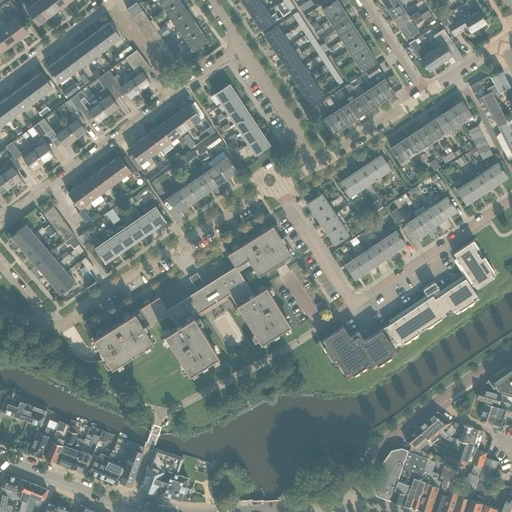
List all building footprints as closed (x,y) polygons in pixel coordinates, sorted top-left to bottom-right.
[(48,18),(58,10),(50,0),(39,0),(37,2),(48,18)] [(50,0),(58,10),(68,3),(66,0),(50,0)] [(179,1),(178,0),(159,0),(158,1),(165,11),(179,1)] [(241,0),(247,10),(260,1),(262,0),(241,0)] [(284,0),(283,1),(276,6),(283,16),(290,11),(295,8),(289,0),(284,0)] [(304,11),(314,5),(311,0),(309,0),(301,6),(304,11)] [(336,0),(322,9),(329,20),(343,10),(336,0)] [(380,0),(386,8),(399,0),(380,0)] [(399,0),(386,8),(393,19),(405,11),(401,5),(408,0),(399,0)] [(186,11),(179,1),(165,11),(172,21),(186,11)] [(254,20),(267,11),(260,1),(247,10),(254,20)] [(38,25),(48,18),(37,2),(26,10),(38,25)] [(143,12),(136,2),(126,9),(133,17),(141,10),(143,12)] [(145,15),(143,12),(141,10),(133,17),(131,18),(135,22),(145,15)] [(329,20),(335,30),(350,21),(343,10),(329,20)] [(421,15),(399,29),(406,39),(418,31),(414,25),(423,20),(431,15),(428,10),(420,15),(421,15)] [(193,21),(186,11),(172,21),(179,31),(193,21)] [(270,16),(267,11),(254,20),(260,30),(274,21),(278,18),(275,13),(270,16)] [(393,19),(399,29),(421,15),(420,15),(418,11),(409,17),(405,11),(393,19)] [(486,28),(487,27),(485,23),(486,23),(479,11),(464,20),(463,18),(455,23),(454,22),(447,26),(454,36),(460,32),(459,30),(466,26),(470,32),(471,32),(473,35),(476,35),(477,34),(479,34),(481,33),(483,31),(485,30),(486,28)] [(299,25),(304,22),(298,12),(292,15),(299,25)] [(445,27),(453,22),(448,14),(440,19),(445,27)] [(149,20),(145,15),(135,22),(138,27),(149,20)] [(6,25),(17,40),(28,33),(16,17),(6,25)] [(152,24),(149,20),(138,27),(142,32),(152,24)] [(200,30),(193,21),(179,31),(186,41),(200,30)] [(310,24),(313,30),(319,26),(316,21),(310,24)] [(335,30),(342,40),(356,31),(350,21),(335,30)] [(98,30),(110,45),(120,38),(109,22),(98,30)] [(306,35),(311,32),(304,22),(299,25),(306,35)] [(156,29),(152,24),(142,32),(145,37),(156,29)] [(0,37),(7,48),(17,40),(6,25),(0,29),(0,37)] [(270,44),(283,36),(277,25),(263,34),(270,44)] [(314,30),(317,35),(324,30),(321,25),(314,30)] [(160,29),(157,31),(159,34),(162,38),(170,32),(165,26),(160,29)] [(157,31),(156,29),(145,37),(149,41),(159,34),(157,31)] [(432,51),(440,63),(452,55),(444,44),(450,39),(443,29),(433,36),(437,42),(437,43),(439,46),(432,51)] [(88,37),(100,53),(110,45),(98,30),(88,37)] [(208,41),(200,30),(186,41),(193,51),(208,41)] [(342,40),(348,50),(363,41),(356,31),(342,40)] [(312,45),(317,42),(311,32),(306,35),(312,45)] [(287,33),(283,36),(270,44),(276,54),(290,45),(287,41),(291,38),(287,33)] [(162,38),(159,34),(149,41),(152,46),(162,39),(162,38)] [(414,40),(416,44),(424,39),(422,35),(414,40)] [(78,45),(90,60),(100,53),(88,37),(78,45)] [(155,50),(166,43),(162,39),(152,46),(155,50)] [(428,71),(440,63),(432,51),(425,55),(423,52),(422,53),(418,46),(414,40),(409,43),(413,49),(413,50),(419,59),(420,59),(428,71)] [(348,50),(355,60),(370,51),(363,41),(348,50)] [(324,52),(320,46),(317,42),(312,45),(318,55),(324,52)] [(155,50),(159,55),(169,48),(166,43),(155,50)] [(324,52),(328,49),(324,43),(320,46),(324,52)] [(68,52),(80,68),(90,60),(78,45),(68,52)] [(293,51),(290,45),(276,54),(283,64),(301,52),(298,48),(293,51)] [(169,48),(159,55),(162,60),(172,52),(169,48)] [(131,79),(140,91),(150,83),(144,75),(151,70),(136,50),(125,58),(135,71),(129,75),(131,79)] [(189,50),(184,53),(188,58),(193,55),(189,50)] [(370,51),(355,60),(362,71),(376,62),(370,51)] [(58,60),(70,75),(80,68),(68,52),(58,60)] [(175,57),(172,52),(162,60),(165,64),(175,57)] [(304,58),(301,52),(283,64),(290,74),(303,65),(300,61),(302,59),(304,58)] [(324,52),(318,55),(325,65),(330,62),(324,52)] [(175,57),(165,64),(169,69),(179,62),(175,57)] [(59,83),(70,75),(58,60),(48,67),(59,83)] [(331,75),(337,72),(330,62),(325,65),(331,75)] [(309,75),(303,65),(290,74),(296,84),(309,75)] [(376,66),(365,72),(366,74),(369,78),(373,76),(380,71),(376,66)] [(92,73),(95,79),(100,75),(96,70),(92,73)] [(140,91),(131,79),(125,83),(118,74),(114,77),(109,70),(103,75),(115,91),(120,87),(129,99),(140,91)] [(498,127),(507,122),(493,95),(498,92),(510,86),(501,71),(490,76),(494,85),(487,89),(489,93),(482,97),(477,100),(484,114),(490,111),(498,127)] [(343,82),(337,72),(331,75),(338,85),(343,82)] [(30,80),(42,96),(52,88),(41,73),(30,80)] [(89,81),(85,75),(80,79),(84,85),(89,81)] [(103,75),(97,79),(106,91),(109,95),(115,91),(103,75)] [(316,85),(309,75),(296,84),(303,94),(316,85)] [(364,86),(358,77),(355,79),(361,88),(364,86)] [(475,90),(483,85),(479,78),(471,83),(475,90)] [(374,86),(384,100),(394,93),(385,79),(378,83),(375,79),(372,81),(374,86)] [(32,103),(42,96),(30,80),(20,88),(32,103)] [(80,88),(76,82),(63,92),(67,98),(80,88)] [(374,107),(364,93),(358,97),(349,83),(345,86),(354,99),(364,114),(374,107)] [(221,104),(236,94),(229,84),(214,94),(221,104)] [(323,95),(316,85),(303,94),(309,104),(323,95)] [(384,100),(374,86),(364,93),(374,107),(384,100)] [(22,111),(32,103),(20,88),(10,95),(22,111)] [(105,98),(98,103),(107,115),(118,107),(109,95),(106,91),(104,88),(100,91),(105,98)] [(335,93),(344,106),(353,120),(364,114),(354,99),(349,103),(340,89),(335,93)] [(228,114),(243,104),(236,94),(221,104),(228,114)] [(12,118),(22,111),(10,95),(0,103),(12,118)] [(107,115),(98,103),(96,99),(89,104),(84,97),(80,100),(76,95),(71,99),(78,110),(84,106),(97,123),(107,115)] [(62,96),(57,100),(57,99),(49,105),(51,109),(64,100),(62,96)] [(344,106),(338,110),(329,96),(324,99),(334,113),(343,127),(353,120),(344,106)] [(73,114),(78,110),(71,99),(65,103),(73,114)] [(452,108),(461,122),(472,115),(462,101),(452,108)] [(0,123),(2,126),(12,118),(0,103),(0,102),(0,123)] [(190,103),(179,111),(190,127),(191,128),(202,119),(201,119),(205,116),(195,102),(191,105),(190,103)] [(234,124),(249,115),(243,104),(228,114),(234,124)] [(50,110),(47,107),(39,113),(41,117),(50,110)] [(451,129),(461,122),(452,108),(442,115),(451,129)] [(190,127),(179,111),(169,118),(180,134),(180,135),(181,135),(191,128),(190,127)] [(333,134),(343,127),(334,113),(323,120),(333,134)] [(66,127),(75,139),(86,131),(74,115),(70,118),(73,122),(66,127)] [(241,134),(256,125),(249,115),(234,124),(241,134)] [(441,136),(451,129),(442,115),(431,121),(441,136)] [(180,134),(169,118),(159,126),(170,142),(171,143),(176,139),(181,145),(185,142),(181,135),(180,135),(180,134)] [(64,147),(75,139),(66,127),(60,131),(57,128),(53,130),(44,119),(38,123),(46,134),(56,147),(61,143),(64,147)] [(431,142),(441,136),(431,121),(421,128),(431,142)] [(511,131),(507,122),(498,127),(500,132),(496,137),(508,160),(511,158),(511,131)] [(46,134),(38,123),(33,127),(41,138),(46,134)] [(248,145),(263,135),(256,125),(241,134),(248,145)] [(22,132),(18,126),(14,129),(18,135),(22,132)] [(170,142),(159,126),(149,133),(160,149),(161,150),(171,143),(170,142)] [(467,132),(470,137),(479,131),(477,127),(467,132)] [(421,149),(431,142),(421,128),(411,135),(421,149)] [(470,137),(472,141),(482,136),(479,131),(470,137)] [(160,149),(149,133),(139,141),(150,157),(151,157),(161,150),(160,149)] [(270,145),(263,135),(248,145),(255,155),(270,145)] [(420,149),(421,149),(411,135),(401,141),(411,156),(417,152),(418,154),(422,152),(420,149)] [(472,141),(475,146),(484,141),(482,136),(472,141)] [(205,144),(208,149),(217,143),(213,138),(205,144)] [(40,146),(34,151),(43,163),(53,155),(44,143),(42,139),(37,142),(40,146)] [(150,157),(151,157),(150,157),(139,141),(128,149),(133,155),(129,157),(139,170),(143,167),(141,165),(147,160),(151,165),(154,163),(150,157)] [(400,163),(411,156),(401,141),(391,148),(400,163)] [(475,146),(478,151),(487,145),(484,141),(475,146)] [(43,163),(34,151),(27,155),(24,151),(20,153),(12,142),(6,147),(13,156),(16,160),(21,156),(23,159),(32,171),(43,163)] [(196,149),(200,155),(207,150),(203,145),(196,149)] [(478,151),(480,155),(490,150),(487,145),(478,151)] [(483,160),(485,159),(492,155),(490,150),(480,155),(483,160)] [(172,157),(176,162),(182,158),(178,152),(172,157)] [(455,157),(452,152),(447,155),(442,158),(445,163),(455,157)] [(183,158),(187,163),(191,160),(187,155),(183,158)] [(370,162),(380,176),(390,169),(381,155),(370,162)] [(466,161),(463,155),(458,159),(462,164),(466,161)] [(8,169),(1,175),(10,187),(21,179),(16,171),(21,168),(16,160),(13,156),(4,163),(8,169)] [(109,164),(120,179),(126,175),(129,178),(137,172),(125,156),(121,159),(119,156),(109,164)] [(217,164),(227,179),(237,172),(227,157),(217,164)] [(440,167),(434,159),(429,163),(434,171),(440,167)] [(370,183),(380,176),(370,162),(360,168),(370,183)] [(487,170),(497,184),(507,177),(497,163),(487,170)] [(110,187),(120,179),(109,164),(98,171),(110,187)] [(217,186),(227,179),(217,164),(207,171),(217,186)] [(360,190),(370,183),(360,168),(350,175),(360,190)] [(486,191),(497,184),(487,170),(477,176),(486,191)] [(100,194),(110,187),(98,171),(88,178),(100,194)] [(207,193),(217,186),(207,171),(197,178),(207,193)] [(436,174),(430,179),(433,184),(435,183),(440,179),(436,174)] [(0,194),(10,187),(1,175),(0,175),(0,194)] [(349,196),(360,190),(350,175),(340,182),(349,196)] [(476,197),(486,191),(477,176),(467,183),(476,197)] [(90,201),(100,194),(88,178),(78,186),(90,201)] [(197,199),(207,193),(197,178),(187,185),(197,199)] [(448,189),(441,179),(440,179),(435,183),(442,193),(448,189)] [(466,204),(476,197),(467,183),(457,190),(458,193),(466,204)] [(187,206),(197,199),(187,185),(177,192),(187,206)] [(80,209),(90,201),(78,186),(68,194),(80,209)] [(177,213),(187,206),(177,192),(167,199),(177,213)] [(314,214),(328,204),(321,194),(307,204),(314,214)] [(408,205),(411,203),(405,194),(402,196),(408,205)] [(436,204),(446,218),(456,211),(447,197),(446,197),(444,194),(439,197),(437,195),(433,198),(437,203),(436,204)] [(344,200),(341,196),(335,200),(338,204),(344,200)] [(383,207),(378,200),(370,205),(375,212),(383,207)] [(320,224),(335,214),(328,204),(314,214),(320,224)] [(436,225),(446,218),(436,204),(426,210),(436,225)] [(122,210),(118,205),(112,208),(116,214),(122,210)] [(43,214),(47,219),(57,211),(53,206),(43,214)] [(145,214),(155,228),(165,221),(155,207),(145,214)] [(357,214),(353,207),(349,209),(353,216),(357,214)] [(398,222),(403,219),(396,209),(391,212),(398,222)] [(90,219),(83,210),(78,213),(85,223),(90,219)] [(359,215),(362,219),(369,214),(366,210),(359,215)] [(426,231),(436,225),(426,210),(416,217),(426,231)] [(47,219),(50,223),(60,216),(57,211),(47,219)] [(44,226),(47,223),(40,213),(38,214),(37,216),(44,226)] [(145,235),(155,228),(145,214),(135,220),(145,235)] [(327,234),(341,224),(335,214),(320,224),(327,234)] [(50,223),(54,228),(64,221),(60,216),(50,223)] [(415,238),(426,231),(416,217),(406,224),(415,238)] [(135,242),(145,235),(135,220),(125,227),(135,242)] [(54,228),(57,233),(67,225),(64,221),(54,228)] [(19,247),(33,234),(25,224),(10,237),(19,247)] [(348,235),(341,224),(327,234),(334,244),(348,235)] [(55,233),(49,225),(44,229),(50,237),(55,233)] [(57,233),(61,238),(71,230),(67,225),(57,233)] [(273,225),(244,243),(227,254),(235,266),(205,285),(200,277),(192,282),(197,290),(167,309),(159,297),(93,338),(111,368),(153,342),(145,329),(169,314),(176,326),(163,334),(189,374),(218,355),(194,316),(229,294),(261,344),(290,325),(266,286),(253,294),(239,271),(250,263),(258,276),(291,255),(273,225)] [(125,249),(135,242),(125,227),(115,234),(125,249)] [(64,242),(72,236),(74,235),(71,230),(61,238),(64,242)] [(405,245),(396,231),(389,235),(387,233),(384,235),(386,238),(385,238),(395,252),(405,245)] [(83,244),(89,240),(84,233),(79,237),(83,244)] [(27,256),(42,244),(33,234),(19,247),(27,256)] [(115,256),(125,249),(115,234),(105,241),(115,256)] [(75,240),(72,236),(64,242),(67,246),(70,244),(75,240)] [(385,259),(395,252),(385,238),(375,244),(385,259)] [(473,241),(453,254),(476,289),(494,277),(491,272),(493,271),(484,256),(481,258),(475,250),(478,248),(473,240),(472,241),(473,241)] [(105,263),(115,256),(105,241),(95,248),(105,263)] [(35,266),(50,253),(42,244),(27,256),(35,266)] [(375,265),(385,259),(375,244),(365,251),(375,265)] [(365,272),(375,265),(365,251),(355,258),(365,272)] [(43,275),(58,263),(50,253),(35,266),(43,275)] [(85,266),(80,270),(87,278),(92,274),(89,271),(94,267),(86,258),(81,261),(85,266)] [(354,279),(365,272),(355,258),(345,265),(354,279)] [(51,285),(66,272),(58,263),(43,275),(51,285)] [(75,282),(66,272),(51,285),(60,294),(75,282)] [(477,296),(465,278),(435,299),(432,295),(386,326),(386,327),(381,330),(364,341),(358,331),(350,337),(342,326),(322,340),(325,344),(323,346),(332,360),(335,358),(344,373),(349,370),(352,375),(367,365),(365,363),(368,361),(371,366),(375,363),(377,365),(391,356),(390,353),(394,350),(389,342),(394,339),(398,344),(402,341),(404,343),(418,334),(416,331),(425,325),(427,328),(441,318),(439,316),(444,313),(443,312),(450,307),(453,312),(458,308),(460,311),(474,301),(472,299),(477,296)] [(426,295),(438,287),(434,282),(423,289),(426,295)] [(511,363),(481,386),(490,391),(501,394),(503,391),(511,393),(511,363)] [(500,400),(501,394),(490,391),(481,389),(477,399),(498,406),(498,405),(504,406),(506,406),(508,407),(509,403),(500,400)] [(15,402),(18,395),(17,395),(13,393),(11,397),(6,395),(1,409),(0,411),(14,416),(18,406),(14,405),(15,403),(13,403),(14,401),(15,402)] [(21,396),(18,395),(15,402),(14,401),(13,403),(15,403),(14,405),(18,406),(14,416),(27,421),(33,406),(33,405),(20,400),(21,396)] [(486,403),(482,414),(494,418),(494,419),(502,421),(506,409),(507,410),(507,409),(486,403)] [(33,406),(27,421),(40,425),(41,426),(46,411),(33,406)] [(438,412),(428,420),(439,432),(443,436),(449,441),(452,438),(446,432),(443,429),(451,422),(438,412)] [(482,414),(480,421),(492,426),(493,425),(500,428),(500,427),(502,421),(494,419),(494,418),(482,414)] [(450,443),(450,442),(449,441),(443,436),(439,432),(428,420),(419,428),(430,440),(432,443),(438,438),(440,440),(448,446),(450,443)] [(60,421),(56,430),(49,449),(45,458),(55,462),(70,427),(69,427),(70,425),(60,421)] [(475,439),(479,430),(478,430),(479,430),(473,428),(472,427),(463,425),(459,440),(467,442),(461,459),(458,466),(465,468),(467,464),(468,461),(475,439)] [(44,447),(49,449),(56,430),(47,426),(44,434),(37,432),(29,453),(40,457),(44,447)] [(70,427),(55,462),(73,469),(84,440),(75,437),(77,433),(70,431),(72,427),(70,427)] [(405,440),(411,446),(413,448),(418,450),(430,440),(419,428),(405,440)] [(473,462),(482,466),(486,453),(477,450),(483,431),(479,430),(475,439),(468,461),(473,462)] [(109,433),(103,431),(100,438),(106,441),(109,433)] [(84,440),(73,469),(85,473),(92,455),(86,452),(90,440),(89,440),(91,436),(87,434),(84,440)] [(110,467),(105,479),(116,484),(118,481),(130,485),(144,447),(128,440),(126,446),(132,448),(127,461),(123,460),(121,466),(112,462),(115,455),(111,453),(109,457),(110,457),(106,465),(110,467)] [(424,452),(418,450),(413,448),(411,446),(409,452),(422,456),(424,452)] [(177,474),(183,457),(157,448),(151,466),(148,464),(139,489),(156,495),(156,493),(180,501),(188,478),(177,474)] [(414,474),(421,476),(427,458),(422,456),(409,452),(401,449),(392,451),(385,462),(384,463),(375,489),(378,494),(403,504),(413,478),(414,474)] [(86,471),(105,479),(110,467),(106,465),(110,457),(109,457),(101,453),(99,457),(93,454),(86,471)] [(458,466),(460,459),(446,455),(444,461),(458,466)] [(436,461),(427,458),(421,476),(429,479),(418,510),(424,511),(430,511),(440,483),(439,482),(439,481),(437,480),(439,474),(432,471),(436,461)] [(479,476),(491,481),(492,481),(498,462),(486,458),(479,476)] [(466,511),(482,466),(475,463),(472,473),(469,473),(467,478),(466,477),(462,489),(454,511),(466,511)] [(444,480),(452,483),(458,468),(445,464),(442,475),(441,479),(444,480)] [(21,479),(3,474),(0,492),(0,511),(5,511),(12,511),(14,504),(6,502),(7,497),(17,499),(17,498),(18,492),(21,479)] [(412,507),(419,509),(429,479),(421,476),(414,474),(413,478),(403,504),(412,507)] [(466,511),(480,511),(485,497),(485,498),(491,481),(479,476),(466,511)] [(29,496),(33,484),(30,483),(21,479),(18,492),(17,498),(22,500),(19,511),(25,511),(28,501),(27,500),(29,496)] [(453,483),(441,511),(452,511),(461,482),(454,479),(453,483)] [(441,511),(453,483),(452,483),(444,480),(432,511),(441,511)] [(28,501),(25,511),(31,511),(32,507),(33,507),(36,499),(43,501),(48,490),(40,486),(33,484),(29,496),(27,500),(28,501)] [(290,494),(288,492),(284,492),(282,495),(282,498),(284,501),(288,500),(291,498),(290,494)] [(485,497),(480,511),(497,511),(498,509),(488,505),(491,500),(485,498),(485,497)] [(511,511),(511,504),(506,501),(501,511),(511,511)] [(55,511),(58,507),(48,503),(44,511),(55,511)]
